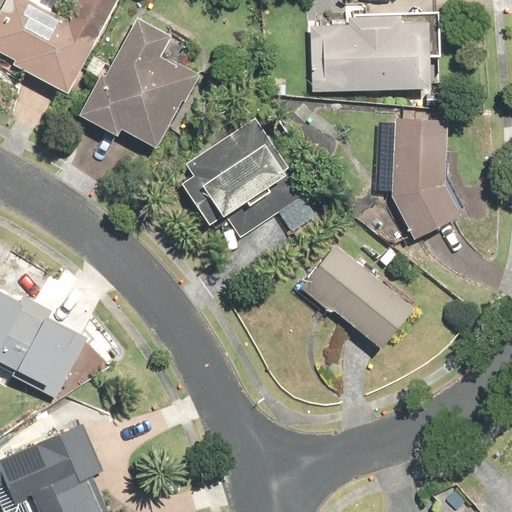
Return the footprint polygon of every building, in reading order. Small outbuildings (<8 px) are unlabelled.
[(29,0),(4,0),(0,8),(0,50),(14,58),(11,63),(67,93),(116,0),(74,0),(65,19),(29,0)] [(307,25),(310,92),(430,87),(427,20),(399,22),(398,14),(346,16),(346,24),(307,25)] [(169,32),(136,15),(105,75),(99,71),(76,115),(116,135),(119,128),(156,147),(180,99),(184,101),(199,73),(177,61),(176,63),(158,54),(169,32)] [(254,117),(184,163),(192,175),(180,183),(207,224),(224,213),(239,237),(277,212),(291,232),(318,214),(254,117)] [(390,196),(413,239),(460,214),(444,184),(447,119),(393,117),(389,196),(390,196)] [(332,309),(381,348),(414,306),(334,243),(298,288),(329,313),(332,309)] [(0,292),(0,368),(56,397),(87,337),(49,317),(52,311),(22,296),(19,302),(0,292)] [(106,511),(91,475),(102,470),(82,423),(0,458),(0,484),(5,483),(12,499),(28,492),(37,511),(106,511)]
